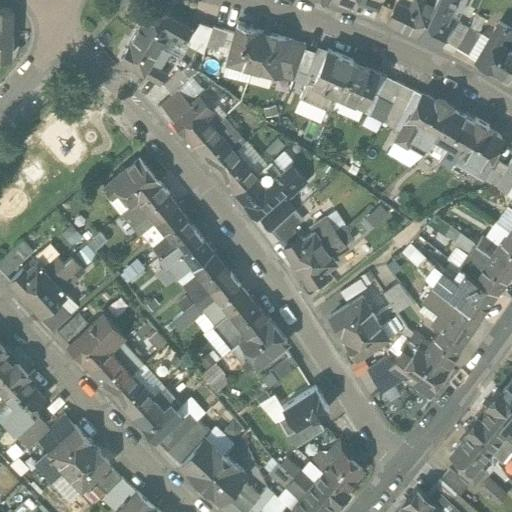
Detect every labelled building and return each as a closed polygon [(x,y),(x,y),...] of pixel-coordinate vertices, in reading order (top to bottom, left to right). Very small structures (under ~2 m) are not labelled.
[(426,0),(426,1),(424,0),(413,0),(409,10),(395,3),(388,18),(419,32),(432,3),(434,0),(426,0)] [(449,11),(432,3),(419,32),(440,43),(448,26),(443,24),(449,11)] [(190,28),(152,5),(137,31),(159,44),(165,34),(169,27),(186,36),(190,28)] [(0,31),(11,32),(11,8),(0,7),(0,31)] [(469,28),(469,29),(457,48),(469,55),(481,34),(477,32),(484,19),(477,15),(469,28)] [(458,21),(446,42),(457,48),(469,29),(469,28),(458,21)] [(199,22),(186,44),(203,53),(205,46),(212,26),(199,22)] [(511,28),(500,22),(477,60),(503,75),(511,59),(511,50),(510,49),(511,45),(511,28)] [(261,30),(239,25),(229,61),(251,67),(261,30)] [(226,31),(212,26),(205,46),(219,51),(226,31)] [(186,36),(169,27),(165,34),(175,40),(173,44),(179,48),(186,36)] [(292,39),(261,30),(251,67),(248,80),(249,81),(249,80),(267,85),(271,82),(273,72),(283,75),(292,39)] [(11,32),(0,31),(0,54),(10,54),(11,32)] [(159,44),(137,31),(121,58),(160,81),(164,73),(158,69),(169,51),(159,44)] [(292,39),(283,75),(294,78),(306,42),(292,39)] [(353,59),(328,48),(314,81),(339,92),(353,59)] [(378,70),(353,59),(339,92),(364,103),(378,70)] [(511,59),(503,75),(511,81),(511,59)] [(179,69),(163,84),(171,93),(187,79),(179,69)] [(387,75),(369,112),(383,120),(391,103),(402,83),(387,75)] [(422,92),(397,138),(423,153),(433,135),(434,136),(437,131),(436,130),(448,107),(449,108),(451,105),(437,97),(435,100),(422,92)] [(200,96),(174,119),(195,143),(214,126),(199,108),(205,103),(200,96)] [(383,120),(392,125),(401,109),(391,104),(383,120)] [(449,108),(448,107),(436,130),(437,131),(446,135),(439,148),(447,152),(454,140),(462,144),(475,121),(474,121),(449,108)] [(214,126),(195,143),(216,166),(235,149),(245,140),(224,116),(214,126)] [(462,144),(459,150),(460,150),(475,158),(471,166),(482,171),(482,172),(490,158),(502,136),(488,129),(489,126),(475,118),(474,121),(475,121),(462,144)] [(462,144),(454,140),(447,152),(456,157),(460,150),(459,150),(462,144)] [(235,149),(216,166),(236,190),(256,173),(235,149)] [(373,149),(362,166),(372,173),(383,156),(373,149)] [(139,156),(103,185),(111,195),(120,188),(131,202),(158,180),(139,156)] [(507,166),(490,158),(482,172),(482,171),(480,175),(496,184),(507,166)] [(236,190),(235,191),(256,215),(282,192),(285,196),(284,197),(285,198),(306,180),(291,163),(281,171),(271,159),(256,173),(236,190)] [(507,166),(496,184),(507,193),(511,184),(511,159),(507,166)] [(158,180),(131,202),(131,203),(122,210),(140,232),(157,219),(175,204),(167,194),(168,192),(158,180)] [(284,197),(260,219),(271,231),(295,209),(295,208),(285,198),(284,197)] [(175,204),(157,219),(170,236),(175,242),(194,227),(175,204)] [(295,209),(271,231),(280,240),(304,219),(295,209)] [(160,254),(159,255),(177,277),(193,264),(212,249),(194,227),(175,242),(160,254)] [(333,228),(318,238),(324,246),(339,236),(333,228)] [(313,230),(301,238),(299,235),(283,245),(296,265),(324,246),(318,238),(313,230)] [(511,267),(511,231),(509,230),(496,248),(492,253),(511,268),(511,267)] [(339,236),(324,246),(329,254),(353,238),(348,231),(339,236)] [(492,242),(482,235),(476,243),(492,254),(492,253),(496,248),(493,246),(492,242)] [(167,239),(164,238),(154,246),(160,254),(175,242),(170,236),(167,239)] [(492,254),(476,243),(460,267),(495,291),(511,268),(492,253),(492,254)] [(324,246),(296,265),(308,283),(324,273),(322,270),(334,262),(329,254),(324,246)] [(23,259),(12,247),(0,258),(0,267),(7,275),(23,259)] [(212,249),(193,264),(199,273),(186,284),(192,291),(191,292),(196,299),(211,287),(230,272),(212,249)] [(44,268),(37,261),(27,270),(24,267),(10,279),(26,296),(63,262),(57,255),(48,264),(47,266),(44,268)] [(63,262),(26,296),(41,312),(65,290),(62,287),(82,269),(70,255),(63,262)] [(442,271),(426,256),(416,264),(434,282),(442,271)] [(130,279),(148,268),(141,257),(123,267),(130,279)] [(495,291),(460,267),(453,276),(443,269),(434,282),(433,283),(479,315),(496,292),(495,291)] [(248,295),(230,272),(211,287),(217,295),(202,307),(215,322),(248,295)] [(361,277),(342,289),(349,299),(367,287),(361,277)] [(397,280),(383,291),(397,311),(412,299),(397,280)] [(479,315),(433,283),(423,298),(439,308),(432,318),(442,325),(462,339),(463,339),(479,315)] [(211,287),(196,299),(202,307),(217,295),(211,287)] [(257,306),(248,295),(215,322),(213,323),(231,346),(240,339),(241,339),(267,317),(258,306),(257,306)] [(362,295),(331,315),(343,335),(374,314),(362,295)] [(185,296),(177,302),(183,310),(191,304),(185,296)] [(59,302),(44,315),(54,326),(69,312),(59,302)] [(79,311),(57,329),(66,340),(88,321),(79,311)] [(102,311),(88,325),(69,343),(91,367),(125,335),(102,311)] [(374,314),(343,335),(357,355),(388,335),(374,314)] [(267,317),(241,339),(240,339),(231,346),(250,369),(286,340),(267,317)] [(442,325),(429,343),(422,338),(418,343),(418,344),(447,364),(456,350),(455,350),(462,339),(442,325)] [(393,359),(391,363),(405,373),(429,390),(447,364),(418,344),(418,343),(409,337),(393,359)] [(121,339),(91,367),(112,390),(131,373),(142,362),(121,339)] [(389,353),(367,367),(381,389),(405,373),(391,363),(393,359),(389,353)] [(0,364),(0,387),(5,393),(24,375),(25,375),(28,373),(16,360),(13,363),(8,357),(0,364)] [(152,396),(131,373),(112,390),(134,413),(152,396)] [(511,374),(501,388),(500,389),(511,399),(511,374)] [(25,375),(24,375),(5,393),(18,406),(12,412),(22,424),(35,411),(31,406),(43,395),(25,375)] [(313,384),(282,404),(296,426),(327,405),(313,384)] [(152,396),(134,413),(156,437),(181,413),(175,407),(180,403),(164,385),(152,396)] [(511,399),(500,389),(501,388),(498,386),(486,399),(489,402),(484,408),(511,430),(511,399)] [(276,409),(270,403),(265,408),(270,414),(276,409)] [(511,430),(484,408),(479,414),(476,411),(465,425),(468,427),(469,426),(489,443),(489,444),(499,452),(509,441),(511,443),(511,430)] [(189,411),(159,439),(167,447),(196,419),(189,411)] [(218,417),(210,424),(214,428),(221,422),(218,417)] [(56,421),(39,437),(47,445),(64,429),(56,421)] [(76,425),(49,450),(65,468),(92,443),(76,425)] [(468,427),(451,448),(463,458),(458,463),(471,473),(481,461),(477,457),(489,444),(489,443),(469,426),(468,427)] [(251,437),(245,429),(239,435),(244,442),(251,437)] [(14,430),(0,443),(0,444),(14,460),(29,446),(14,430)] [(204,434),(181,461),(201,479),(225,451),(204,434)] [(354,447),(340,435),(330,447),(336,452),(331,458),(324,467),(344,484),(345,483),(362,463),(349,452),(354,447)] [(92,443),(65,468),(81,485),(109,460),(92,443)] [(331,458),(320,450),(313,458),(324,467),(331,458)] [(225,451),(201,479),(221,496),(244,469),(225,451)] [(295,462),(287,455),(281,462),(288,469),(289,469),(295,462)] [(468,478),(450,462),(442,472),(458,486),(460,487),(468,478)] [(315,478),(300,466),(294,473),(308,485),(315,478)] [(315,478),(308,485),(328,502),(333,496),(337,499),(348,485),(345,483),(344,484),(324,467),(315,478)] [(113,468),(98,483),(106,492),(121,476),(113,468)] [(499,497),(510,485),(492,468),(481,480),(499,497)] [(294,473),(289,469),(288,469),(283,476),(302,492),(308,485),(294,473)] [(441,472),(426,489),(443,504),(452,494),(458,486),(441,472)] [(106,492),(103,494),(115,505),(132,486),(121,476),(106,492)] [(243,477),(228,495),(244,508),(253,498),(259,490),(243,477)] [(259,490),(253,498),(260,504),(274,488),(267,481),(259,490)] [(426,489),(417,482),(401,501),(413,511),(465,511),(469,508),(452,494),(443,504),(426,489)] [(328,502),(308,485),(302,492),(293,503),(303,511),(325,511),(326,511),(323,508),(328,502)] [(137,489),(117,511),(157,511),(160,510),(137,489)] [(287,510),(285,511),(303,511),(293,503),(287,510)]
